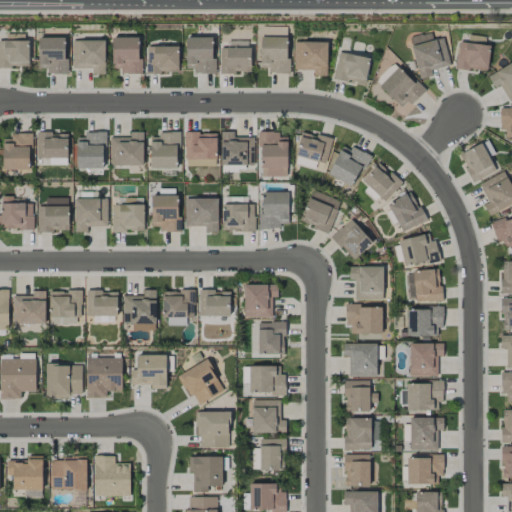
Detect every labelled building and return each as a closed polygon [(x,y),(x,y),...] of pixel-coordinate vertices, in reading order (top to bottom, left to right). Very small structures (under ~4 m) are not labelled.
[(450,65),(443,37),(432,40),(431,34),(410,39),(419,79),(432,76),(431,69),(450,65)] [(490,46),(484,45),(485,37),(469,35),(468,43),(458,41),(455,68),(487,72),(490,46)] [(288,37),(260,36),(259,67),(267,67),(267,73),(287,73),(288,37)] [(38,72),(65,72),(66,38),(38,37),(38,72)] [(139,37),(112,37),(111,72),(139,73),(139,37)] [(214,72),(213,37),(185,37),(186,72),(214,72)] [(0,66),(28,68),(29,41),(0,40),(0,66)] [(105,74),(104,40),(71,41),(71,69),(91,68),(92,74),(105,74)] [(313,70),(313,76),(326,76),(327,42),(293,41),(293,70),(313,70)] [(178,46),(146,46),(146,73),(178,73),(178,46)] [(220,47),(219,72),(250,72),(250,48),(220,47)] [(369,58),(338,52),(333,78),(364,84),(369,58)] [(507,101),(511,98),(511,62),(487,75),(493,88),(500,85),(507,101)] [(398,66),(378,87),(403,110),(423,90),(398,66)] [(505,137),(511,137),(511,109),(499,110),(499,129),(505,129),(505,137)] [(142,131),(129,132),(129,137),(110,137),(110,166),(143,165),(142,131)] [(287,137),(279,137),(279,132),(260,131),(259,176),(287,177),(287,137)] [(332,139),(302,131),(293,163),(314,169),(317,161),(325,164),(332,139)] [(67,135),(51,134),(51,132),(36,132),(36,165),(67,165),(67,135)] [(104,132),(84,132),(84,137),(76,138),(76,168),(104,168),(104,132)] [(149,137),(150,169),(178,168),(177,132),(158,132),(158,137),(149,137)] [(216,133),(186,132),(186,139),(192,139),(191,158),(186,158),(186,166),(215,166),(216,133)] [(253,137),(233,137),(233,132),(220,132),(220,165),(253,165),(253,137)] [(2,139),(3,170),(30,170),(30,133),(11,133),(11,139),(2,139)] [(459,153),(471,182),(494,172),(482,143),(459,153)] [(327,174),(352,187),(368,156),(343,144),(327,174)] [(361,180),(384,202),(401,183),(378,162),(361,180)] [(489,216),(511,203),(511,187),(502,171),(478,185),(488,202),(483,205),(489,216)] [(425,221),(411,191),(387,203),(401,233),(425,221)] [(288,223),(288,192),(260,192),(261,229),(280,228),(280,223),(288,223)] [(151,226),(159,226),(159,232),(178,232),(179,195),(151,195),(151,226)] [(1,215),(0,214),(0,228),(33,228),(32,202),(13,203),(12,196),(0,196),(1,215)] [(68,231),(68,198),(49,198),(49,206),(37,206),(38,232),(68,231)] [(217,198),(184,198),(184,226),(205,226),(205,232),(217,232),(217,198)] [(107,227),(107,199),(74,199),(74,232),(87,232),(87,226),(107,227)] [(299,223),(329,232),(337,208),(307,199),(299,223)] [(112,232),(144,231),(143,204),(112,205),(112,232)] [(254,231),(254,204),(222,204),(221,231),(254,231)] [(511,245),(511,217),(493,222),(498,248),(511,245)] [(330,237),(353,261),(372,243),(350,219),(330,237)] [(398,240),(403,267),(437,260),(432,233),(398,240)] [(511,261),(500,261),(500,293),(511,293),(511,261)] [(348,281),(354,280),(354,300),(382,299),(382,266),(348,267),(348,281)] [(414,302),(440,301),(439,269),(413,270),(414,302)] [(244,284),(243,318),(271,318),(271,298),(277,298),(277,284),(244,284)] [(8,289),(0,289),(0,329),(8,329),(8,289)] [(142,296),(123,295),(122,323),(154,324),(156,290),(142,289),(142,296)] [(45,291),(31,290),(31,296),(13,295),(12,323),(44,324),(45,291)] [(230,291),(198,290),(198,316),(229,316),(230,291)] [(49,291),(49,324),(80,324),(79,291),(49,291)] [(117,291),(86,291),(86,315),(116,316),(117,291)] [(162,291),(162,318),(166,318),(166,326),(185,325),(185,317),(194,317),(194,291),(162,291)] [(511,298),(501,298),(501,329),(511,329),(511,298)] [(381,307),(359,307),(359,304),(345,304),(345,326),(350,326),(350,333),(381,333),(381,307)] [(406,335),(437,336),(437,327),(442,327),(443,308),(406,308),(406,335)] [(284,354),(283,322),(257,322),(258,354),(284,354)] [(505,348),(506,368),(511,368),(511,335),(499,335),(500,348),(505,348)] [(376,343),(342,344),(343,356),(348,356),(348,377),(376,376),(376,343)] [(437,376),(437,356),(443,356),(442,343),(409,343),(409,377),(437,376)] [(129,384),(150,384),(150,389),(165,389),(166,355),(136,354),(136,369),(130,369),(129,384)] [(35,358),(0,358),(0,399),(20,399),(20,391),(35,391),(35,358)] [(121,358),(86,358),(86,398),(106,398),(106,391),(121,391),(121,358)] [(196,406),(223,390),(206,359),(178,375),(196,406)] [(81,396),(82,365),(46,364),(45,395),(81,396)] [(279,366),(249,366),(249,394),(285,394),(285,374),(279,374),(279,366)] [(511,401),(511,374),(502,374),(502,402),(511,401)] [(369,381),(344,380),(343,411),(369,412),(369,402),(377,402),(377,392),(369,392),(369,381)] [(406,410),(442,409),(441,382),(406,382),(406,410)] [(280,400),(251,400),(252,433),(285,432),(285,420),(280,420),(280,400)] [(511,409),(502,409),(501,441),(511,441),(511,409)] [(228,411),(197,412),(197,449),(229,449),(228,411)] [(344,449),(370,449),(370,417),(344,418),(344,449)] [(442,418),(410,417),(409,450),(437,450),(437,430),(442,430),(442,418)] [(284,470),(285,439),(260,438),(259,470),(284,470)] [(511,446),(500,447),(501,477),(511,476),(511,446)] [(258,448),(251,449),(252,470),(259,469),(258,448)] [(369,454),(343,455),(343,485),(369,485),(369,454)] [(114,456),(93,455),(92,496),(129,497),(130,465),(114,464),(114,456)] [(42,456),(27,456),(27,460),(7,460),(7,477),(12,477),(12,490),(42,489),(42,456)] [(221,456),(188,457),(188,472),(192,472),(193,493),(207,492),(207,486),(222,486),(221,456)] [(443,457),(407,456),(406,484),(437,484),(437,476),(442,476),(443,457)] [(50,459),(49,489),(86,489),(86,460),(50,459)] [(280,483),(249,484),(249,511),(285,511),(285,491),(280,491),(280,483)] [(511,511),(511,483),(500,483),(500,497),(506,497),(506,511),(511,511)] [(348,511),(376,511),(376,491),(343,492),(343,505),(348,505),(348,511)] [(441,511),(441,491),(414,492),(415,500),(403,500),(403,509),(411,509),(410,511),(441,511)] [(216,511),(216,497),(188,497),(188,509),(184,509),(183,511),(216,511)]
